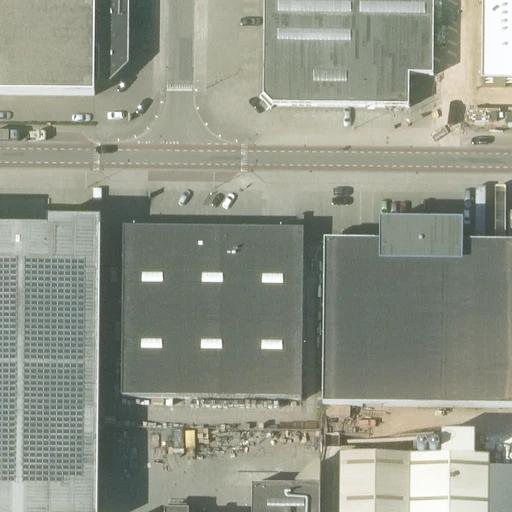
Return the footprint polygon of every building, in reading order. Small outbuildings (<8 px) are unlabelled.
[(0,0),(0,95),(94,96),(94,85),(98,85),(98,86),(109,86),(128,67),(128,0),(0,0)] [(432,76),(433,0),(264,0),(263,96),(259,99),(270,110),(274,106),(408,108),(408,76),(432,76)] [(511,0),(481,0),(481,88),(511,88),(511,0)] [(0,511),(97,511),(100,221),(47,221),(47,230),(47,231),(46,231),(46,287),(0,286),(0,511)] [(324,242),(322,407),(511,409),(511,244),(461,244),(461,225),(381,224),(381,243),(324,242)] [(123,229),(121,399),(301,401),(303,231),(123,229)] [(213,431),(188,430),(187,444),(213,445),(213,431)] [(486,511),(487,457),(341,456),(340,511),(486,511)] [(319,511),(319,487),(252,486),(251,511),(188,511),(165,511),(164,511),(319,511)]
